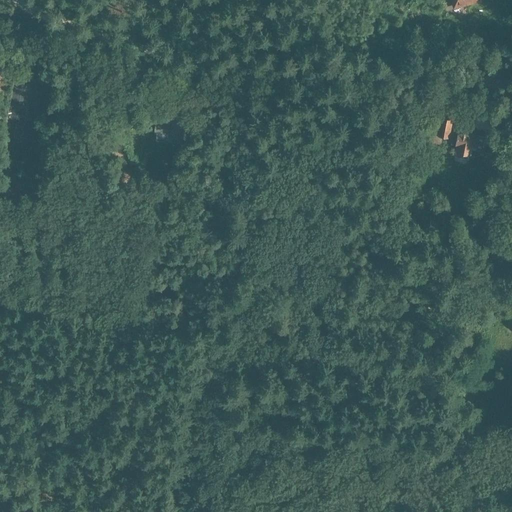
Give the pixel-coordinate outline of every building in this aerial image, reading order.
[(449,0),(452,10),(480,2),(479,0),(449,0)] [(449,29),(451,23),(444,21),(442,27),(449,29)] [(159,115),(157,133),(157,140),(178,142),(181,111),(173,110),(173,116),(159,115)] [(442,142),(443,137),(450,139),(453,119),(442,117),(440,125),(436,125),(432,127),(430,140),(431,142),(440,144),(442,142)] [(472,130),(459,127),(456,146),(458,146),(457,152),(471,154),(472,147),(482,149),(485,136),(471,134),(472,130)] [(487,189),(480,192),(485,203),(492,200),(487,189)]
